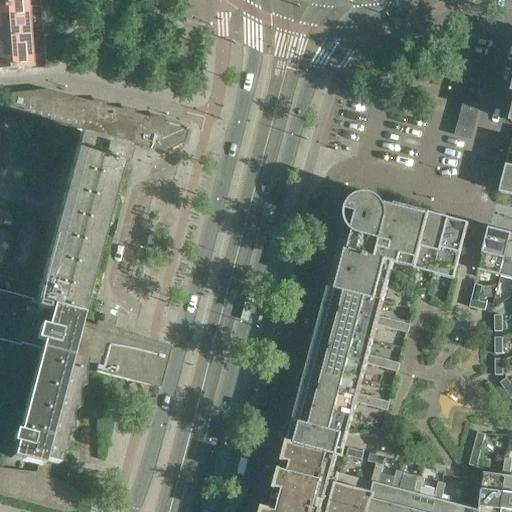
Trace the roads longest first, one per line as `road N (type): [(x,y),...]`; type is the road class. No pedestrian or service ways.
road 1 (residential): [(511,29),(467,189),(355,166),(332,182),(250,511)]
road 2 (secondary): [(195,511),(291,145),(316,68),(356,3)]
road 3 (secondary): [(248,0),(254,37),(234,134),(141,511)]
